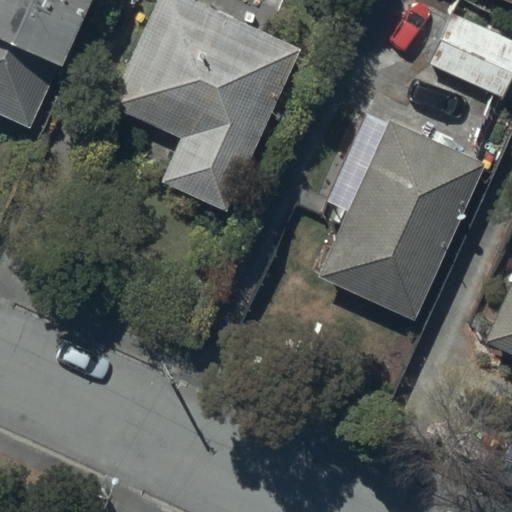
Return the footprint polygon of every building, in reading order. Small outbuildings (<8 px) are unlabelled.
[(0,0),(0,103),(23,114),(76,0),(0,0)] [(150,0),(109,91),(182,124),(160,171),(227,201),(301,34),(224,0),(150,0)] [(511,61),(511,32),(447,3),(424,54),(500,89),(511,61)] [(362,104),(323,191),(342,199),(313,264),(411,308),(482,150),(387,108),(384,114),(362,104)] [(511,257),(479,330),(511,345),(511,257)] [(511,424),(500,452),(504,453),(495,473),(511,480),(511,424)]
